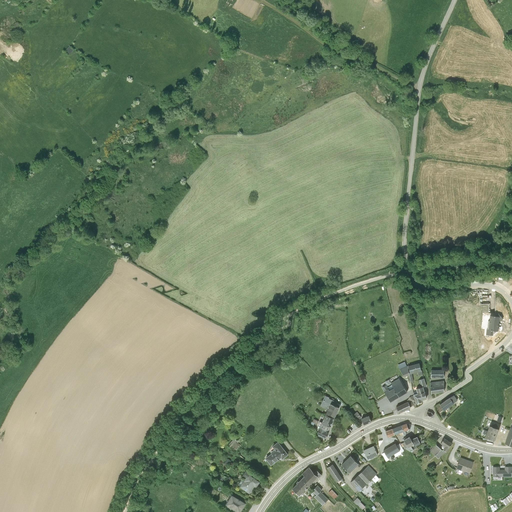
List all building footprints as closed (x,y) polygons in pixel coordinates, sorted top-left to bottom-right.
[(62,56),(67,60),(71,56),(67,52),(62,56)] [(419,363),(408,366),(411,373),(421,371),(419,363)] [(406,366),(400,369),(404,377),(410,374),(406,366)] [(444,370),(431,370),(431,378),(444,378),(444,370)] [(399,398),(408,392),(400,378),(391,383),(392,387),(384,391),(391,402),(399,398)] [(414,395),(416,403),(422,401),(422,400),(426,399),(424,392),(423,387),(426,387),(424,379),(418,380),(420,388),(416,389),(418,394),(413,395),(414,395)] [(430,382),(431,393),(444,392),(443,381),(430,382)] [(329,397),(325,395),(320,406),(328,409),(325,414),(334,417),(339,407),(334,405),(336,401),(329,398),(329,397)] [(416,403),(414,395),(407,399),(411,407),(416,403)] [(449,398),(440,405),(444,410),(453,403),(449,398)] [(408,402),(396,407),(399,413),(410,408),(408,402)] [(433,415),(432,412),(427,411),(425,417),(429,419),(432,418),(433,415)] [(334,417),(325,414),(322,422),(331,426),(334,417)] [(369,415),(361,418),(364,424),(371,421),(369,415)] [(320,426),(320,427),(317,432),(320,436),(326,438),(329,432),(326,431),(326,430),(329,429),(331,426),(322,422),(320,426)] [(495,440),(499,429),(489,425),(485,437),(495,440)] [(398,433),(396,427),(390,429),(393,435),(398,433)] [(417,436),(411,439),(409,436),(404,440),(408,448),(414,444),(420,442),(417,436)] [(452,443),(444,438),(441,443),(443,444),(442,446),(443,447),(443,449),(446,451),(452,443)] [(233,449),(238,443),(234,440),(229,446),(233,449)] [(271,453),(265,458),(271,465),(281,458),(282,459),(288,454),(279,441),(272,446),(274,449),(270,451),(271,453)] [(399,443),(396,445),(395,443),(389,446),(394,454),(399,451),(403,449),(399,443)] [(445,453),(436,444),(429,450),(438,458),(445,453)] [(374,445),(363,450),(367,459),(378,455),(374,445)] [(389,446),(383,450),(384,452),(382,453),(386,461),(389,459),(388,457),(394,454),(389,446)] [(350,455),(341,464),(349,473),(356,466),(358,468),(360,466),(350,455)] [(474,462),(460,456),(455,469),(469,474),(474,462)] [(333,464),(327,467),(332,475),(337,482),(342,478),(337,471),(333,464)] [(376,474),(368,466),(358,475),(366,484),(376,474)] [(499,466),(492,466),(492,476),(511,476),(511,466),(504,466),(504,469),(500,469),(499,466)] [(304,477),(302,478),(310,486),(317,478),(313,474),(308,468),(303,474),(304,477)] [(245,477),(240,486),(250,493),(254,486),(256,487),(260,481),(249,475),(250,473),(245,470),(242,475),(245,477)] [(358,475),(350,482),(358,491),(366,484),(358,475)] [(310,486),(302,478),(292,489),(299,496),(310,486)] [(317,485),(312,490),(316,495),(314,496),(322,505),(328,499),(320,491),(322,490),(317,485)] [(332,489),(328,493),(334,499),(337,496),(332,489)] [(510,494),(502,500),(504,506),(511,500),(511,491),(509,494),(510,494)] [(232,493),(226,504),(238,511),(240,511),(246,503),(232,493)]
